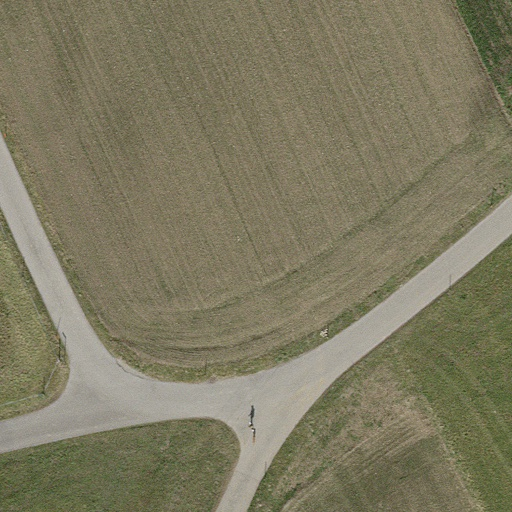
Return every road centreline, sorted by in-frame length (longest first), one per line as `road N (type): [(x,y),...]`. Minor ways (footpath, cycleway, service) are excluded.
road 1 (unclassified): [(286,384),(438,279),(511,211)]
road 2 (unclassified): [(114,404),(0,158)]
road 3 (unclassified): [(286,384),(114,404)]
road 4 (unclassified): [(231,511),(286,384)]
